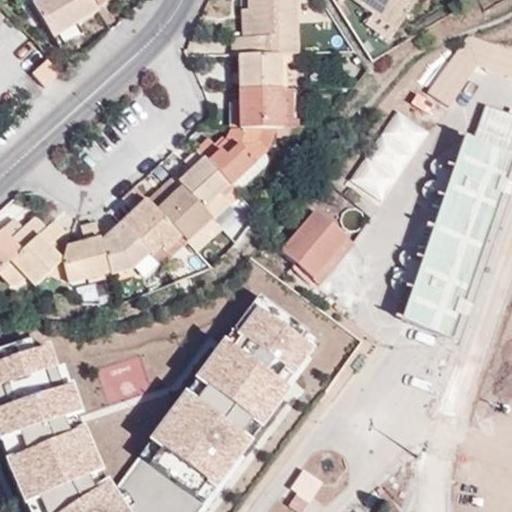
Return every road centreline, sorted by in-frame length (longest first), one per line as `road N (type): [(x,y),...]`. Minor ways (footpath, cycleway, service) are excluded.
road 1 (unknown): [(153,36),(178,73),(184,106),(127,163),(80,191),(2,170)]
road 2 (unclassified): [(0,172),(116,73),(179,0)]
